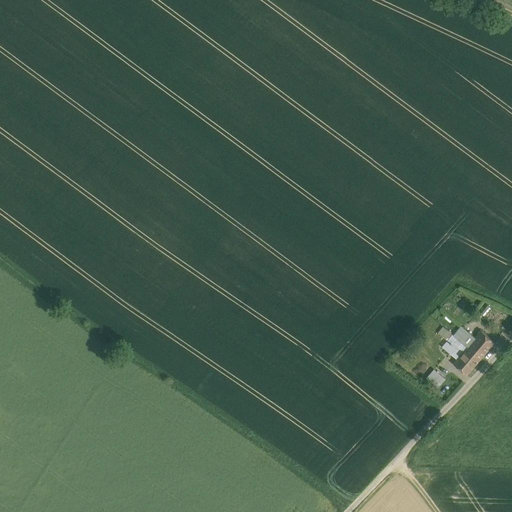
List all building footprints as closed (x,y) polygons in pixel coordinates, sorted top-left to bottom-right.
[(457,336),(456,337),(463,342),(471,333),(464,327),(457,336)] [(481,330),(475,337),(471,333),(463,342),(481,358),(495,342),(481,330)] [(481,358),(463,342),(459,347),(453,341),(456,337),(457,336),(453,333),(442,346),(457,358),(453,363),(467,374),(481,358)] [(463,342),(456,337),(453,341),(459,347),(463,342)] [(435,368),(426,377),(437,387),(445,377),(435,368)]
